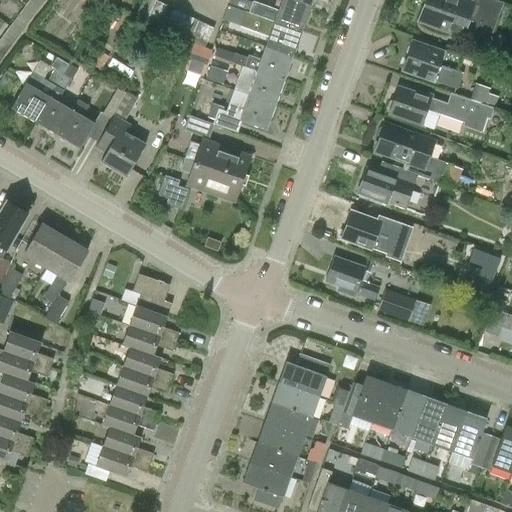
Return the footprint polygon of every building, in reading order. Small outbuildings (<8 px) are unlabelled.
[(44,0),(29,0),(24,7),(34,15),(44,0)] [(154,0),(142,0),(136,15),(148,20),(157,1),(154,0)] [(310,8),(287,0),(281,0),(277,12),(265,7),(265,9),(252,4),(248,14),(301,32),(310,8)] [(495,0),(475,0),(475,3),(465,0),(424,0),(417,22),(462,38),(463,36),(487,45),(502,3),(495,0)] [(157,1),(148,20),(157,25),(166,6),(157,1)] [(166,6),(157,25),(167,29),(176,10),(166,6)] [(34,15),(24,7),(10,27),(19,34),(34,15)] [(176,10),(167,29),(177,34),(186,15),(176,10)] [(248,14),(244,12),(239,26),(269,37),(265,47),(292,57),(301,32),(248,14)] [(186,15),(177,34),(187,39),(195,20),(186,15)] [(195,20),(187,39),(197,43),(205,24),(195,20)] [(205,47),(214,28),(205,24),(197,43),(205,47)] [(19,34),(10,27),(0,39),(0,50),(5,54),(19,34)] [(433,80),(444,84),(456,89),(461,74),(438,65),(443,53),(413,43),(411,48),(408,48),(406,54),(408,56),(402,71),(433,81),(433,80)] [(204,73),(211,50),(201,47),(194,70),(204,73)] [(292,57),(265,47),(260,60),(248,55),(247,58),(234,53),(231,63),(256,72),(256,71),(284,81),(292,57)] [(12,109),(35,123),(69,65),(56,57),(51,67),(54,69),(47,81),(33,73),(12,109)] [(72,111),(71,110),(57,102),(71,79),(72,79),(77,70),(69,65),(35,123),(57,136),(72,111)] [(227,73),(210,67),(206,79),(223,85),(227,73)] [(6,71),(0,81),(0,92),(5,95),(16,77),(13,75),(15,72),(8,68),(6,72),(6,71)] [(247,96),(275,106),(284,81),(256,71),(256,72),(247,96)] [(387,107),(390,111),(389,114),(432,129),(438,114),(463,123),(462,126),(481,132),(486,118),(490,119),(493,108),(450,94),(446,104),(431,98),(432,96),(419,91),(418,94),(399,87),(394,101),(390,101),(387,107)] [(112,119),(127,94),(117,88),(102,113),(112,119)] [(473,88),(469,99),(493,107),(497,96),(473,88)] [(100,162),(126,177),(144,146),(124,135),(130,125),(122,120),(135,99),(127,94),(112,119),(95,148),(105,154),(100,162)] [(275,106),(247,96),(238,121),(266,131),(275,106)] [(77,100),(71,110),(72,111),(57,136),(80,149),(95,124),(82,117),(88,106),(77,100)] [(183,130),(208,139),(214,124),(189,115),(183,130)] [(424,151),(428,140),(384,124),(382,128),(380,129),(377,136),(379,138),(374,152),(432,172),(429,179),(454,188),(461,170),(429,158),(431,153),(424,151)] [(215,172),(217,167),(243,176),(249,159),(203,142),(203,141),(202,141),(200,145),(190,142),(184,159),(194,162),(193,165),(215,172)] [(217,167),(215,172),(193,165),(194,162),(184,159),(180,170),(190,174),(186,184),(187,185),(188,184),(234,201),(243,176),(217,167)] [(377,172),(365,168),(356,194),(386,205),(387,203),(405,210),(417,174),(399,168),(395,178),(377,172)] [(178,186),(180,180),(165,175),(158,195),(184,203),(189,189),(178,186)] [(0,258),(1,260),(28,215),(25,213),(27,210),(11,200),(9,204),(6,202),(0,212),(0,258)] [(392,242),(396,230),(380,223),(380,222),(350,212),(340,238),(371,249),(371,248),(388,254),(392,242)] [(46,269),(64,238),(41,224),(23,255),(46,269)] [(68,302),(57,296),(66,281),(68,282),(87,252),(64,238),(46,269),(56,275),(43,297),(53,303),(44,319),(55,325),(68,302)] [(470,265),(483,270),(475,290),(489,295),(501,261),(474,252),(470,265)] [(379,287),(360,281),(364,268),(334,257),(325,282),(339,286),(337,291),(354,297),(355,293),(375,300),(379,287)] [(108,264),(104,275),(111,278),(116,267),(108,264)] [(22,276),(8,268),(0,287),(0,293),(9,298),(22,276)] [(136,304),(167,315),(169,309),(171,303),(163,301),(169,285),(138,274),(132,291),(140,294),(138,298),(136,304)] [(412,300),(385,290),(378,308),(405,319),(412,300)] [(496,294),(494,299),(491,308),(502,312),(507,298),(496,294)] [(93,295),(88,308),(101,313),(106,300),(93,295)] [(129,325),(176,342),(179,333),(163,327),(167,315),(136,304),(131,318),(129,325)] [(497,335),(500,327),(505,313),(502,312),(491,308),(483,330),(497,335)] [(511,315),(505,313),(500,327),(511,330),(511,315)] [(130,345),(153,354),(155,349),(156,345),(173,351),(176,342),(129,325),(124,338),(121,345),(129,347),(130,345)] [(37,352),(41,342),(10,330),(3,350),(50,367),(53,358),(37,352)] [(160,357),(153,354),(130,345),(129,347),(124,361),(122,366),(169,383),(173,373),(156,368),(160,357)] [(47,376),(50,367),(3,350),(0,357),(0,371),(3,373),(4,370),(28,378),(31,370),(47,376)] [(305,355),(301,367),(285,361),(277,382),(318,397),(330,364),(305,355)] [(115,386),(146,397),(149,387),(166,393),(169,383),(122,366),(117,381),(115,386)] [(47,400),(31,394),(35,382),(27,380),(28,378),(4,370),(3,373),(0,380),(0,393),(43,409),(47,400)] [(386,383),(365,376),(361,385),(356,383),(353,391),(351,390),(345,406),(338,425),(347,429),(352,415),(372,422),(386,383)] [(270,402),(311,417),(318,397),(277,382),(270,402)] [(391,430),(406,390),(386,383),(372,422),(391,430)] [(331,402),(345,406),(351,390),(337,385),(331,402)] [(142,407),(146,397),(115,386),(109,401),(108,404),(155,422),(159,412),(142,407)] [(412,437),(426,398),(406,390),(391,430),(412,437)] [(43,409),(0,393),(0,414),(20,422),(24,412),(40,418),(43,409)] [(431,444),(446,405),(426,398),(412,437),(431,444)] [(263,422),(303,437),(311,417),(270,402),(263,422)] [(345,406),(331,402),(331,403),(334,405),(328,422),(328,423),(331,424),(337,426),(338,425),(345,406)] [(109,426),(132,434),(133,433),(136,425),(152,431),(155,422),(108,404),(102,422),(101,424),(108,427),(109,426)] [(451,451),(465,412),(446,405),(431,444),(451,451)] [(486,419),(465,412),(451,451),(447,463),(467,471),(466,473),(476,477),(479,467),(491,436),(481,432),(486,419)] [(17,432),(20,422),(0,414),(0,436),(30,447),(33,438),(17,432)] [(327,435),(331,424),(328,423),(321,421),(321,433),(327,435)] [(256,441),(296,456),(303,437),(263,422),(256,441)] [(140,437),(132,434),(109,426),(108,427),(102,444),(149,462),(152,454),(136,448),(140,437)] [(511,473),(511,470),(511,428),(505,426),(500,439),(491,436),(479,467),(489,470),(491,466),(511,473)] [(26,456),(30,447),(0,436),(0,459),(6,462),(10,450),(26,456)] [(249,461),(289,476),(296,456),(256,441),(249,461)] [(315,441),(313,447),(310,449),(306,459),(309,460),(309,461),(317,464),(324,444),(315,441)] [(364,442),(360,454),(380,461),(384,450),(364,442)] [(149,462),(102,444),(95,465),(126,477),(129,466),(146,472),(149,462)] [(400,469),(405,457),(384,450),(380,461),(400,469)] [(76,466),(78,459),(71,456),(68,463),(76,466)] [(412,457),(407,471),(420,475),(425,462),(412,457)] [(358,460),(354,470),(374,477),(378,467),(358,460)] [(277,509),(282,497),(289,476),(249,461),(241,482),(257,488),(253,500),(277,509)] [(310,484),(315,469),(317,464),(309,461),(301,481),(310,484)] [(434,480),(438,467),(425,462),(420,475),(434,480)] [(394,485),(398,474),(378,467),(374,477),(394,485)] [(339,511),(347,490),(328,483),(332,472),(322,468),(307,509),(316,511),(315,511),(339,511)] [(395,485),(395,484),(414,491),(418,481),(398,474),(394,485),(395,485)] [(435,499),(439,488),(418,481),(414,491),(414,492),(435,499)] [(361,511),(367,497),(347,490),(339,511),(361,511)] [(511,492),(504,490),(499,504),(511,508),(511,492)] [(384,511),(387,505),(367,497),(361,511),(384,511)]
